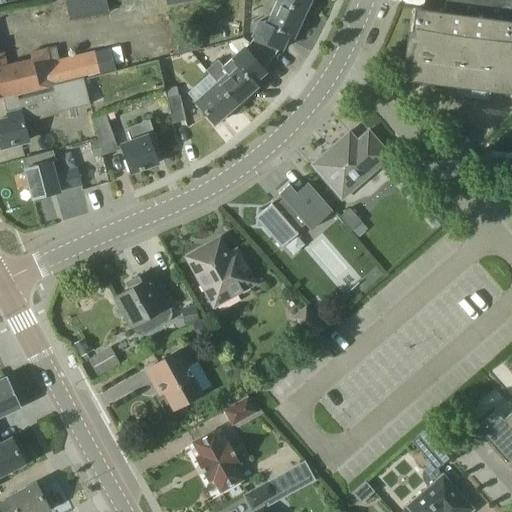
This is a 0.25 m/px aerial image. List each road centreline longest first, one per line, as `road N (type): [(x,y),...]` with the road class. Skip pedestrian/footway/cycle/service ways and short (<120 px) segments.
road 1 (unclassified): [(0,281),(217,190),(313,101),(367,0)]
road 2 (tertiary): [(124,511),(0,287)]
